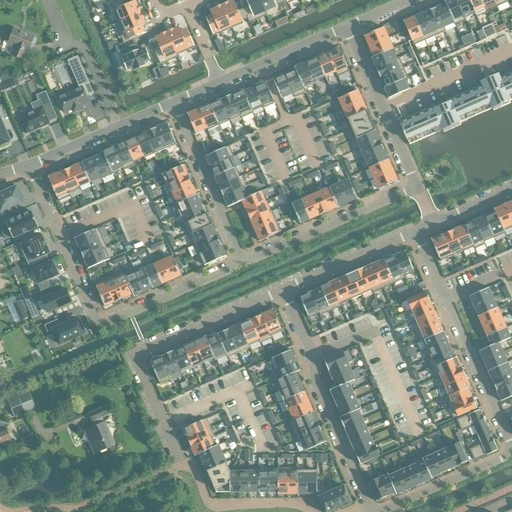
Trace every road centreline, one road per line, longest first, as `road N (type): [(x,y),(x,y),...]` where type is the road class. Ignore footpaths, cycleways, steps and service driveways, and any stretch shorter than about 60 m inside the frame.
road 1 (residential): [(29,165),(99,323),(243,258)]
road 2 (residential): [(178,455),(139,355),(281,289)]
road 3 (residential): [(281,289),(372,511)]
road 4 (residential): [(510,443),(416,231)]
road 5 (residential): [(415,187),(243,258)]
road 6 (residential): [(243,258),(172,102)]
road 7 (residential): [(29,165),(172,102)]
road 8 (residential): [(376,511),(500,460),(510,443)]
road 9 (residential): [(281,289),(416,231)]
road 10 (residential): [(511,52),(380,109)]
road 11 (residential): [(219,82),(344,27)]
